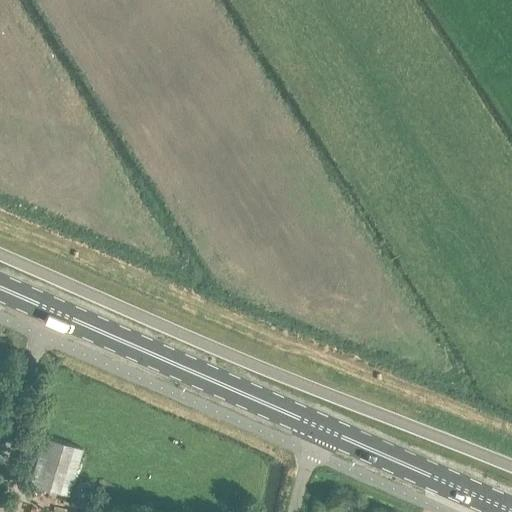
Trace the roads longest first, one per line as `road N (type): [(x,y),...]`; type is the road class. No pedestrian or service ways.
road 1 (primary): [(318,425),(0,287)]
road 2 (primary): [(511,511),(318,425)]
